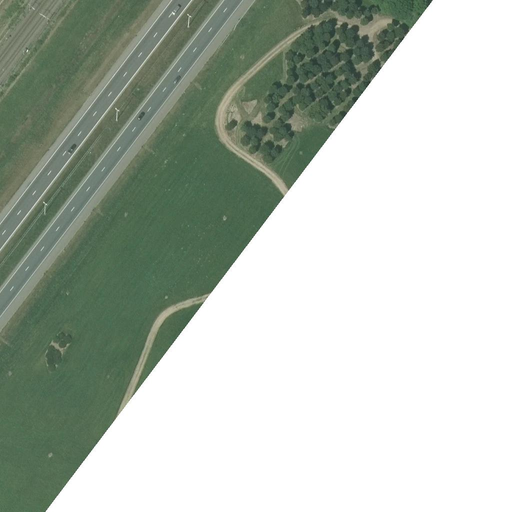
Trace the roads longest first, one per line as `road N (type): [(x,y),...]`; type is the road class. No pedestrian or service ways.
road 1 (motorway): [(0,308),(235,0)]
road 2 (motorway): [(181,0),(0,239)]
